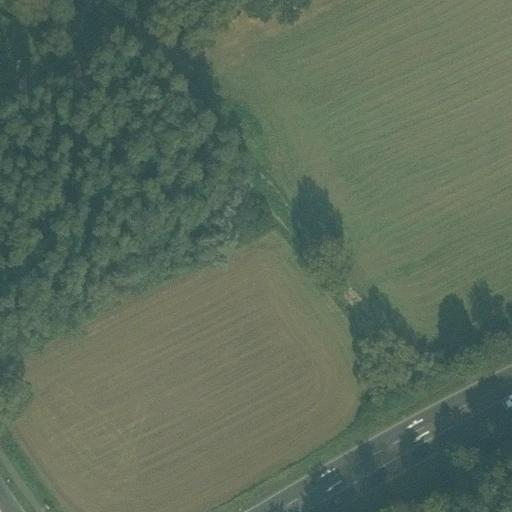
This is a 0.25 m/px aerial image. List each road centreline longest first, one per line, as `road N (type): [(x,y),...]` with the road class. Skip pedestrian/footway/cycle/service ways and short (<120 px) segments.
road 1 (primary): [(293,511),(511,390)]
road 2 (track): [(27,93),(206,0)]
